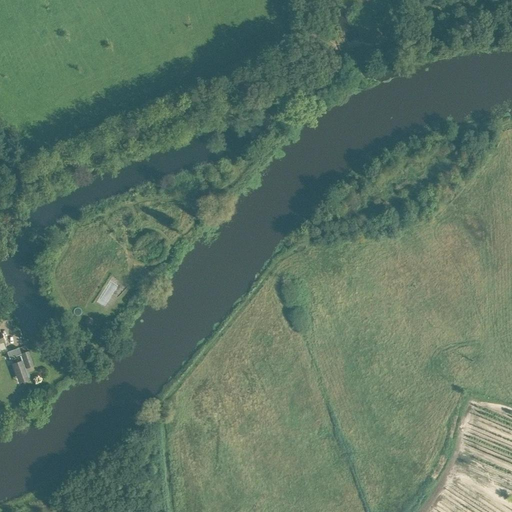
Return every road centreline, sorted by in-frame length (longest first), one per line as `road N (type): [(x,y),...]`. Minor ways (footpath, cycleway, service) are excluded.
road 1 (track): [(158,402),(355,183),(403,152),(511,128)]
road 2 (track): [(311,47),(297,64),(246,89),(0,193)]
